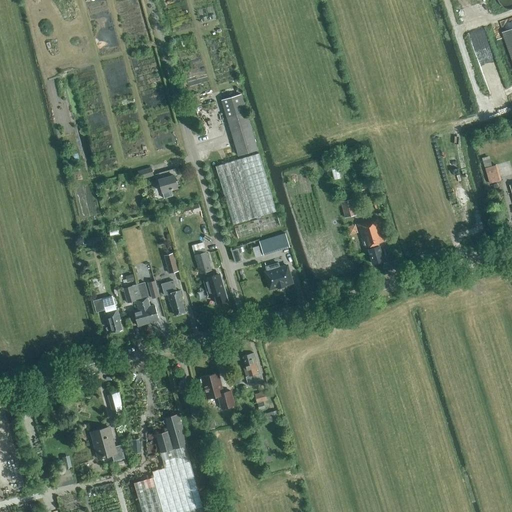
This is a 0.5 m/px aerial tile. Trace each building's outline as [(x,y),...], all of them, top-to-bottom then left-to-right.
[(511,0),(492,0),(495,6),(500,10),(506,12),(511,12),(511,11),(511,0)] [(511,28),(502,33),(511,62),(511,28)] [(238,156),(257,150),(240,95),(221,101),(238,156)] [(233,224),(276,211),(259,154),(215,166),(233,224)] [(492,166),(489,156),(482,158),(489,183),(501,180),(497,165),(492,166)] [(140,179),(153,175),(151,168),(137,172),(140,179)] [(164,199),(173,196),(171,190),(177,188),(174,176),(177,175),(175,169),(159,173),(161,179),(158,180),(164,199)] [(345,218),(357,215),(353,199),(341,202),(345,218)] [(186,214),(202,210),(200,203),(184,207),(186,214)] [(236,224),(238,234),(281,226),(280,217),(236,224)] [(383,261),(378,244),(384,242),(377,218),(357,224),(364,248),(367,247),(372,264),(383,261)] [(156,227),(154,219),(146,221),(148,229),(156,227)] [(287,231),(260,240),(265,253),(291,245),(287,231)] [(85,247),(98,243),(97,241),(101,240),(100,237),(83,241),(85,247)] [(187,247),(185,240),(175,243),(179,257),(186,255),(187,247)] [(250,262),(263,259),(259,248),(254,250),(255,253),(248,254),(250,262)] [(199,274),(212,271),(207,252),(194,255),(196,264),(193,265),(195,275),(199,274)] [(169,274),(179,271),(174,253),(164,256),(169,274)] [(182,261),(187,277),(193,276),(188,260),(182,261)] [(269,271),(266,272),(271,288),(279,286),(280,287),(286,286),(286,284),(293,281),(289,266),(281,268),(279,263),(267,267),(269,271)] [(252,293),(265,289),(260,271),(249,274),(250,280),(248,280),(252,293)] [(218,274),(203,279),(208,298),(214,296),(216,304),(228,301),(222,282),(220,282),(218,274)] [(134,281),(133,275),(125,277),(127,283),(134,281)] [(152,299),(159,297),(155,281),(148,283),(152,299)] [(176,292),(173,281),(161,284),(164,296),(167,295),(171,306),(172,306),(175,315),(184,313),(182,303),(183,303),(180,291),(176,292)] [(137,285),(148,323),(159,320),(155,306),(150,307),(148,298),(148,297),(144,283),(137,285)] [(137,326),(148,323),(137,285),(123,289),(127,303),(135,301),(138,310),(133,312),(137,326)] [(115,309),(113,300),(112,296),(102,299),(105,312),(104,312),(108,324),(109,324),(112,333),(121,330),(119,321),(120,320),(117,309),(115,309)] [(261,383),(260,379),(253,354),(243,356),(246,367),(243,367),(248,385),(255,383),(255,385),(261,383)] [(204,387),(207,399),(218,396),(221,409),(234,406),(230,391),(223,393),(218,374),(201,378),(202,379),(200,380),(202,387),(204,387)] [(257,403),(267,400),(265,392),(255,395),(257,403)] [(280,426),(279,421),(279,420),(276,411),(265,414),(268,423),(275,421),(279,434),(283,433),(281,426),(280,426)] [(141,511),(203,511),(185,445),(188,445),(179,414),(163,419),(164,420),(162,422),(167,426),(168,432),(156,435),(165,468),(152,472),(154,477),(134,483),(141,511)] [(215,428),(214,421),(206,422),(208,430),(215,428)] [(114,447),(108,428),(91,432),(99,459),(112,456),(113,461),(124,458),(121,445),(114,447)] [(141,438),(132,439),(132,452),(141,452),(141,438)] [(75,484),(72,469),(53,473),(57,488),(75,484)]
